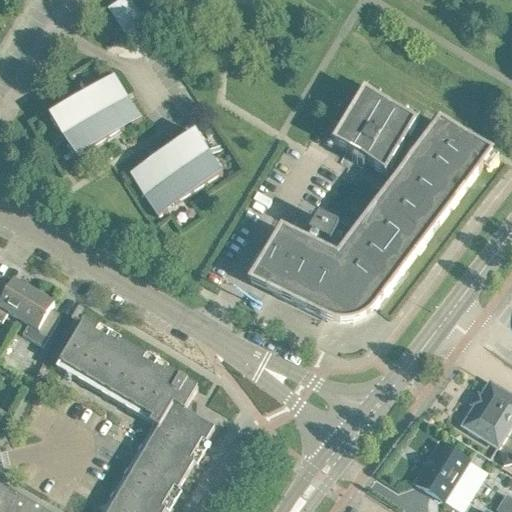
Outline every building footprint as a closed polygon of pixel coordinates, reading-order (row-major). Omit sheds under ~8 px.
[(126,37),(137,30),(144,25),(128,0),(126,0),(109,11),(126,37)] [(142,121),(114,78),(104,85),(106,89),(99,93),(97,89),(49,120),(77,163),(124,132),(122,129),(129,124),(131,128),(142,121)] [(385,178),(416,127),(364,96),(334,147),(354,158),(351,163),(362,170),(365,165),(385,178)] [(375,312),(492,158),(436,124),(424,139),(429,143),(433,146),(350,257),(330,247),(339,230),(319,220),(304,245),(281,234),(250,286),(272,297),(327,324),(327,323),(337,327),(348,327),(358,325),(367,320),(375,312)] [(223,179),(195,135),(147,166),(150,170),(143,174),(140,170),(130,177),(158,220),(168,214),(166,210),(172,206),(175,209),(223,179)] [(22,289),(14,283),(8,293),(0,287),(0,324),(2,326),(8,316),(18,322),(36,292),(24,285),(22,289)] [(43,350),(59,323),(49,317),(54,307),(45,302),(48,299),(36,292),(18,322),(28,328),(22,338),(43,350)] [(116,350),(96,338),(98,334),(78,322),(50,368),(60,374),(60,373),(58,371),(61,367),(156,424),(160,415),(166,419),(110,511),(164,511),(162,510),(174,490),(178,493),(194,465),(190,463),(195,453),(202,457),(201,459),(202,460),(205,455),(204,454),(203,456),(200,455),(214,431),(185,414),(198,392),(187,386),(188,385),(180,380),(179,382),(166,374),(164,378),(143,366),(146,362),(118,346),(116,350)] [(18,392),(25,381),(17,376),(10,388),(18,392)] [(497,450),(511,427),(511,400),(490,387),(473,414),(471,413),(464,424),(463,429),(468,432),(467,434),(478,441),(479,439),(497,450)] [(470,464),(457,456),(440,446),(430,462),(429,461),(429,462),(431,463),(426,471),(424,470),(423,470),(424,471),(414,487),(444,506),(470,464)] [(47,511),(0,484),(0,511),(47,511)]
